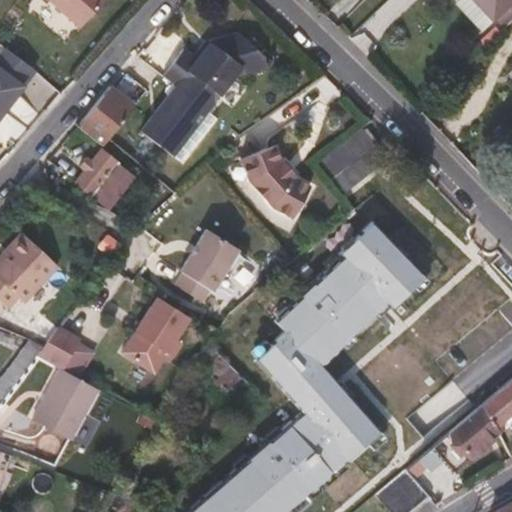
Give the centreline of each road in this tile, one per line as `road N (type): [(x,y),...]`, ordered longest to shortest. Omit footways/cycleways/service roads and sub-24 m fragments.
road 1 (residential): [(511,238),(271,0)]
road 2 (residential): [(0,184),(171,0)]
